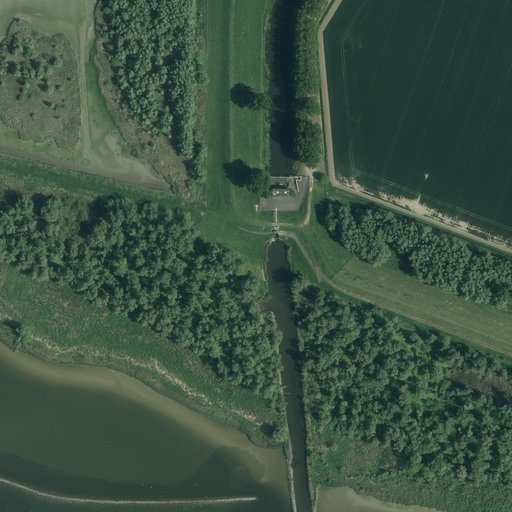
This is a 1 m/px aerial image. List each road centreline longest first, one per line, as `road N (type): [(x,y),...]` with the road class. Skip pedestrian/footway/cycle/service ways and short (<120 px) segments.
road 1 (track): [(337,0),(318,34),(331,182),(511,253)]
road 2 (track): [(0,164),(236,221),(293,225),(308,216),(308,166)]
road 3 (track): [(319,188),(323,231),(341,259),(511,328)]
road 4 (track): [(511,344),(341,279),(305,223)]
road 5 (track): [(236,221),(233,0)]
road 6 (track): [(210,0),(227,219)]
road 7 (unclassified): [(307,176),(307,24),(315,0)]
